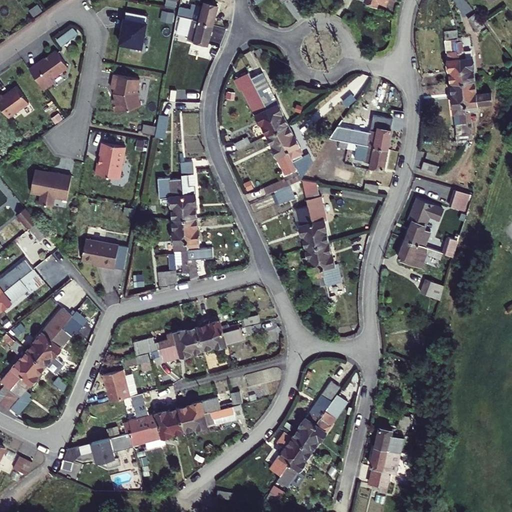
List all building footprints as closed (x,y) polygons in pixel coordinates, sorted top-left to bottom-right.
[(195,3),(191,19),(213,25),(218,5),(207,2),(206,5),(195,3)] [(483,9),(474,15),(483,27),(491,22),(483,9)] [(126,17),(148,21),(149,14),(127,11),(126,17)] [(191,19),(185,17),(180,16),(176,42),(180,43),(183,26),(189,28),(187,35),(197,38),(197,41),(208,44),(213,25),(191,19)] [(148,21),(126,17),(121,43),(143,47),(148,21)] [(460,80),(470,80),(467,34),(467,26),(467,18),(463,18),(463,20),(455,20),(457,67),(459,67),(460,80)] [(70,25),(56,40),(64,47),(78,32),(70,25)] [(467,34),(470,80),(480,79),(479,66),(484,66),(483,56),(482,56),(482,46),(473,47),(472,34),(467,34)] [(45,58),(30,69),(44,90),(52,85),(53,79),(69,68),(57,51),(50,56),(51,57),(47,60),(45,58)] [(253,73),(278,119),(288,114),(282,103),(285,101),(277,85),(273,87),(263,68),(253,73)] [(251,69),(238,76),(259,116),(263,114),(268,124),(278,119),(253,73),(251,69)] [(141,79),(115,74),(113,88),(116,89),(115,93),(117,99),(114,100),(117,112),(142,106),(139,92),(141,79)] [(480,91),(480,79),(470,80),(472,125),(477,125),(477,109),(485,108),(485,101),(498,100),(498,90),(480,91)] [(467,125),(472,125),(470,80),(460,80),(460,92),(456,92),(457,113),(467,113),(467,125)] [(3,94),(0,95),(0,104),(9,117),(29,102),(18,86),(4,95),(3,94)] [(171,104),(162,104),(158,125),(166,127),(171,104)] [(293,124),(288,114),(278,119),(288,139),(302,131),(297,122),(293,124)] [(274,135),(270,137),(285,164),(298,156),(292,146),(288,139),(278,119),(268,124),(274,135)] [(154,134),(155,125),(143,123),(142,132),(154,134)] [(378,130),(370,129),(367,145),(389,149),(393,129),(379,127),(378,130)] [(126,146),(102,142),(99,156),(100,156),(99,163),(98,162),(96,173),(120,177),(126,146)] [(196,144),(181,146),(181,151),(182,160),(183,172),(184,182),(186,204),(196,204),(195,191),(199,191),(198,170),(188,171),(187,159),(197,158),(196,144)] [(296,144),(292,146),(298,156),(302,154),(296,144)] [(386,168),(389,149),(367,145),(364,161),(373,162),(372,166),(386,168)] [(197,158),(187,159),(188,171),(198,170),(197,158)] [(67,198),(72,174),(57,172),(57,174),(49,173),(49,171),(35,168),(31,191),(41,193),(39,202),(53,205),(55,196),(67,198)] [(481,179),(468,176),(466,182),(479,186),(481,179)] [(290,178),(270,183),(271,189),(292,185),(290,178)] [(174,193),(175,205),(186,204),(184,182),(169,183),(169,193),(174,193)] [(315,196),(324,236),(334,234),(331,221),(333,221),(331,212),(334,211),(331,198),(329,198),(326,184),(312,183),(315,196)] [(295,186),(279,189),(281,201),(297,198),(295,186)] [(453,206),(468,209),(472,193),(456,190),(453,206)] [(311,225),(314,238),(324,236),(315,196),(301,199),(306,226),(311,225)] [(191,263),(186,204),(175,205),(176,217),(174,217),(177,245),(171,246),(172,262),(160,263),(161,278),(170,277),(170,276),(178,275),(177,256),(184,255),(184,264),(191,263)] [(197,215),(196,204),(186,204),(191,263),(191,268),(199,268),(197,248),(195,248),(194,236),(203,235),(201,215),(197,215)] [(16,216),(29,229),(37,222),(25,208),(16,216)] [(45,219),(37,210),(32,215),(39,224),(45,219)] [(436,214),(423,210),(421,216),(433,220),(436,214)] [(425,221),(412,217),(406,236),(427,243),(432,228),(424,225),(425,221)] [(54,230),(47,222),(40,227),(47,235),(54,230)] [(0,251),(11,243),(0,229),(0,251)] [(120,236),(87,229),(83,251),(101,255),(101,257),(115,259),(120,236)] [(336,246),(334,234),(324,236),(328,257),(343,254),(340,245),(336,246)] [(129,238),(120,236),(115,259),(124,261),(129,238)] [(313,253),(318,279),(332,276),(330,267),(328,257),(324,236),(314,238),(316,247),(311,248),(312,254),(313,253)] [(435,246),(427,243),(406,236),(400,255),(424,263),(428,249),(444,254),(446,250),(435,246)] [(437,242),(435,246),(446,250),(447,245),(437,242)] [(0,301),(27,278),(37,269),(27,259),(16,269),(17,270),(0,284),(0,301)] [(27,278),(0,301),(0,312),(1,314),(11,306),(12,308),(36,287),(38,289),(51,278),(46,272),(32,283),(27,278)] [(440,299),(444,285),(425,278),(420,293),(440,299)] [(42,333),(34,342),(42,349),(78,304),(80,302),(68,293),(38,330),(42,333)] [(233,314),(235,318),(261,310),(258,303),(245,307),(246,309),(233,314)] [(78,304),(42,349),(50,355),(58,346),(61,349),(84,321),(87,324),(93,317),(78,304)] [(213,314),(201,318),(204,327),(225,321),(222,307),(212,310),(213,314)] [(235,318),(225,321),(204,327),(207,337),(219,333),(220,339),(239,333),(236,323),(249,319),(250,322),(263,319),(261,310),(235,318)] [(188,317),(178,320),(180,326),(154,334),(152,330),(133,336),(136,348),(162,340),(204,327),(201,318),(189,322),(188,317)] [(195,340),(207,337),(204,327),(162,340),(166,355),(197,346),(195,340)] [(9,376),(0,387),(0,390),(4,396),(42,349),(34,342),(26,352),(23,349),(4,372),(9,376)] [(45,362),(50,355),(42,349),(4,396),(14,404),(32,380),(35,382),(44,370),(46,372),(51,366),(45,362)] [(109,367),(116,394),(137,388),(129,361),(109,367)] [(251,370),(252,380),(277,379),(277,369),(251,370)] [(302,417),(295,427),(303,433),(330,397),(328,395),(336,385),(327,378),(299,415),(302,417)] [(235,395),(236,398),(250,394),(245,379),(239,381),(243,393),(235,395)] [(188,400),(177,404),(180,414),(222,402),(218,388),(187,397),(188,400)] [(222,402),(180,414),(182,423),(194,420),(196,424),(254,407),(250,394),(222,402)] [(322,432),(334,415),(327,410),(334,400),(330,397),(303,433),(311,440),(319,429),(322,432)] [(150,422),(180,414),(177,404),(164,407),(164,405),(127,416),(130,428),(138,426),(150,422)] [(414,407),(404,404),(401,417),(411,419),(414,407)] [(138,426),(130,428),(124,430),(127,442),(171,429),(171,427),(182,423),(180,414),(150,422),(138,426)] [(395,422),(382,419),(377,439),(398,444),(403,445),(406,430),(394,427),(395,422)] [(271,458),(280,465),(303,433),(295,427),(287,422),(279,433),(286,438),(271,458)] [(303,450),(311,440),(303,433),(280,465),(276,469),(288,478),(306,452),(303,450)] [(94,451),(95,463),(115,461),(112,438),(83,442),(85,452),(94,451)] [(390,481),(398,444),(377,439),(372,459),(376,460),(372,477),(390,481)] [(0,468),(10,449),(0,443),(0,468)] [(81,455),(71,452),(69,462),(80,463),(81,455)] [(36,463),(22,455),(14,472),(28,479),(36,463)] [(226,486),(211,483),(209,491),(224,493),(226,486)] [(266,483),(258,494),(264,498),(272,487),(266,483)]
